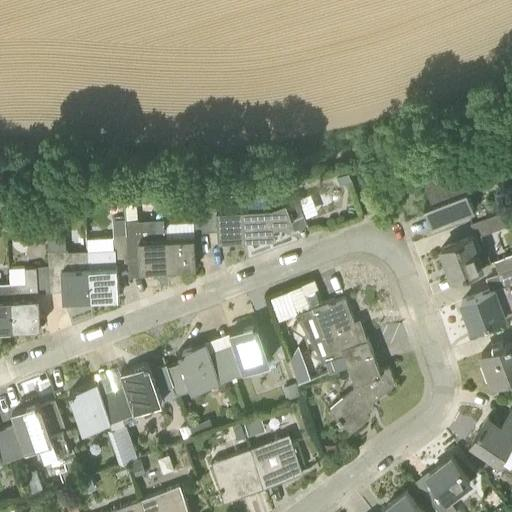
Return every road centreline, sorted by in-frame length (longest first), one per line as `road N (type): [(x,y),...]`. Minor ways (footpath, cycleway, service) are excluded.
road 1 (residential): [(305,511),(424,425),(442,400),(443,376),(392,239),(367,237),(0,374)]
road 2 (track): [(511,108),(309,166),(0,175)]
